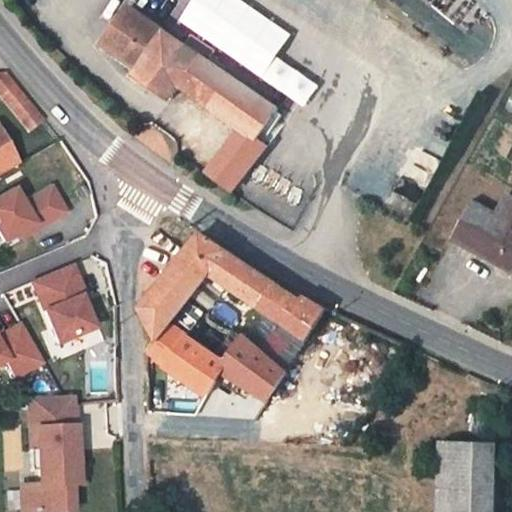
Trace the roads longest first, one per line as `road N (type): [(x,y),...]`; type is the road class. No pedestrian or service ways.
road 1 (secondary): [(138,170),(265,251),(511,364)]
road 2 (unclassified): [(138,170),(121,207),(137,511)]
road 3 (secondary): [(0,32),(138,170)]
road 4 (unknown): [(511,46),(501,58),(441,80),(329,108)]
road 5 (unknown): [(319,276),(331,204),(329,108)]
road 6 (unknown): [(329,108),(310,64),(225,0)]
road 7 (unknown): [(85,0),(77,35),(98,65),(161,112)]
